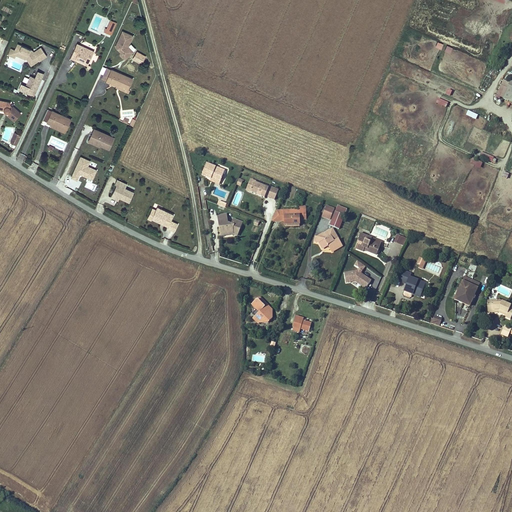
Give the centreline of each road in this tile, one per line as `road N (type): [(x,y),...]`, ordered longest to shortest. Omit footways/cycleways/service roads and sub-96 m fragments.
road 1 (unclassified): [(0,154),(163,247),(511,358)]
road 2 (track): [(142,0),(191,190),(198,259)]
